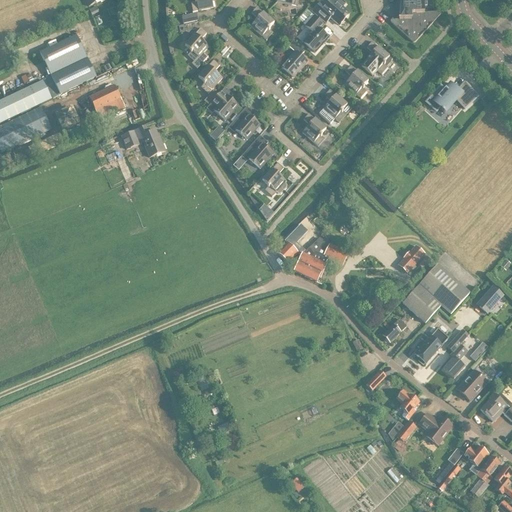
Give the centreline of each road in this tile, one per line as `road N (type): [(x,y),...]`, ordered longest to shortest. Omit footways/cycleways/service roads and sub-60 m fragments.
road 1 (unclassified): [(511,456),(383,357),(335,302),(284,276),(179,115),(153,61),(145,0)]
road 2 (track): [(0,395),(284,276)]
road 3 (residential): [(288,104),(257,80),(254,57),(223,30),(222,16),(236,0)]
road 4 (residential): [(288,104),(373,13)]
